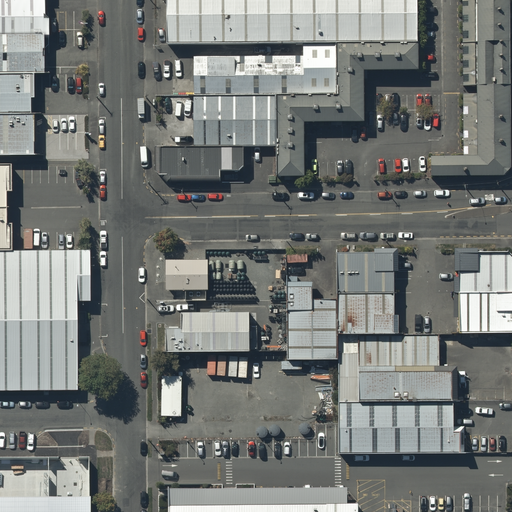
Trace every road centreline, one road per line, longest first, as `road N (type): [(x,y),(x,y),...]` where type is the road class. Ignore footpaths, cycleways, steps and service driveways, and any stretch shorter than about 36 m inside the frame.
road 1 (residential): [(123,218),(511,207)]
road 2 (residential): [(121,0),(123,218)]
road 3 (residential): [(123,218),(130,415)]
road 4 (unclassified): [(0,416),(130,415)]
